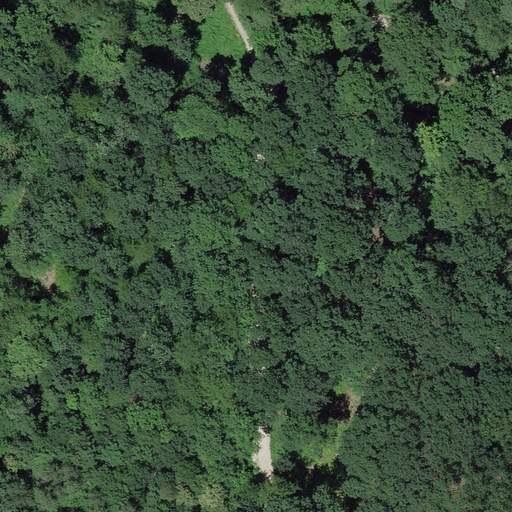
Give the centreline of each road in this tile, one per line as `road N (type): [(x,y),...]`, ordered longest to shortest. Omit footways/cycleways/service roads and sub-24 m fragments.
road 1 (track): [(277,511),(255,391),(259,146),(275,67)]
road 2 (track): [(275,67),(296,40),(355,19),(454,54),(511,97)]
